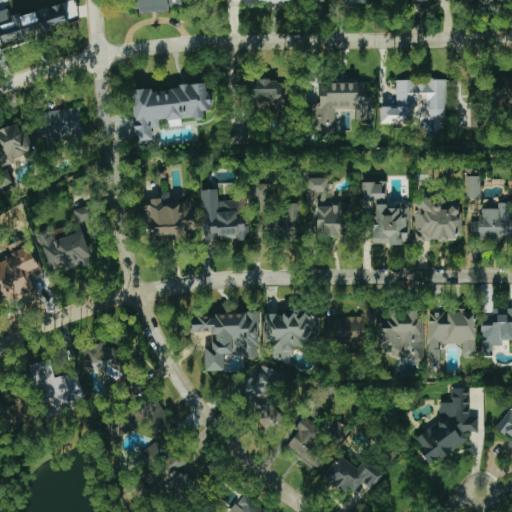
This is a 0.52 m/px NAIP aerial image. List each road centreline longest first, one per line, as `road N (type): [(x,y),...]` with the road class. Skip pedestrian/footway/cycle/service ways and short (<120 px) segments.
road 1 (residential): [(309,511),(252,468),(195,403),(135,292),(97,0)]
road 2 (residential): [(0,348),(135,292),(229,279),(511,276)]
road 3 (residential): [(511,40),(182,44),(101,53),(0,91)]
